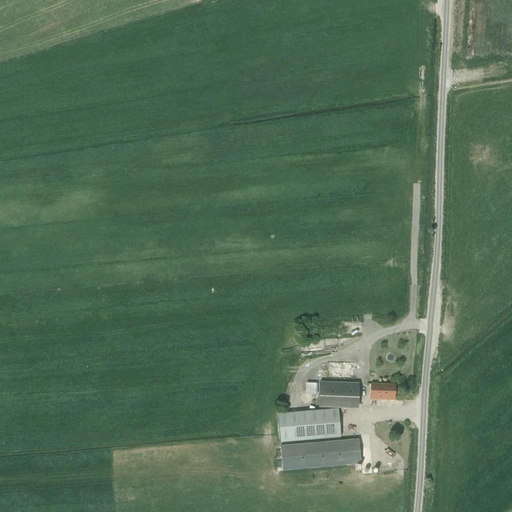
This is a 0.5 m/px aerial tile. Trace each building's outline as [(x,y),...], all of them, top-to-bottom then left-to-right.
[(315,394),(316,383),(306,383),(306,394),(315,394)] [(357,405),(358,384),(319,383),(318,404),(357,405)] [(394,400),(395,385),(370,385),(370,399),(394,400)] [(337,409),(277,414),(279,443),(339,437),(337,409)] [(279,447),(281,471),(359,464),(357,440),(279,447)]
